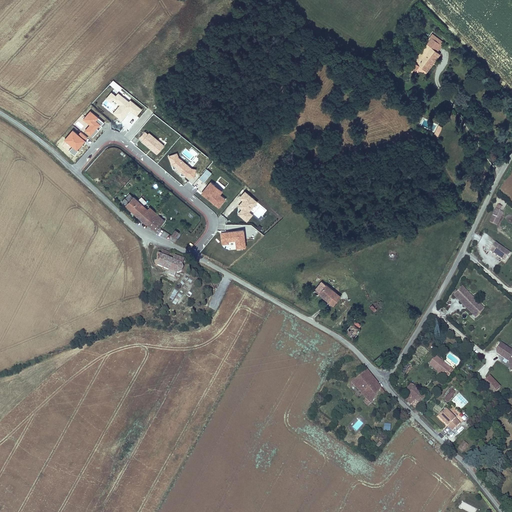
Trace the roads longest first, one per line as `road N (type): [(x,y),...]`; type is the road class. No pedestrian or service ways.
road 1 (unclassified): [(0,113),(142,233),(229,274)]
road 2 (unclassified): [(511,155),(381,380)]
road 3 (unknown): [(74,170),(108,133),(121,137),(210,213),(213,223),(195,256)]
road 4 (unclassified): [(229,274),(337,336),(381,380)]
road 5 (unclassified): [(381,380),(502,511)]
